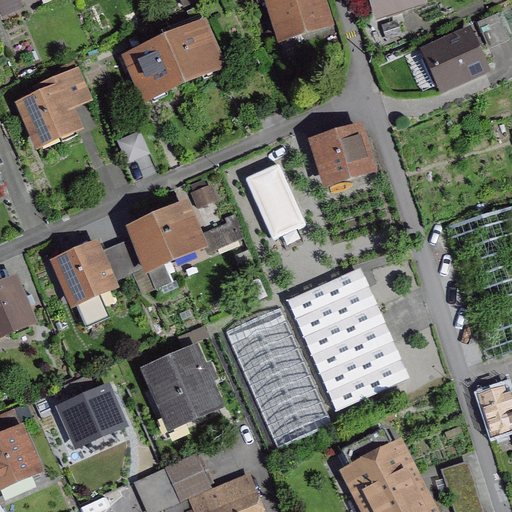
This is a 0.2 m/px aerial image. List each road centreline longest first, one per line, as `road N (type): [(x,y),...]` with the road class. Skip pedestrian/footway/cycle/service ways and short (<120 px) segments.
road 1 (residential): [(501,511),(370,93)]
road 2 (residential): [(370,93),(0,269)]
